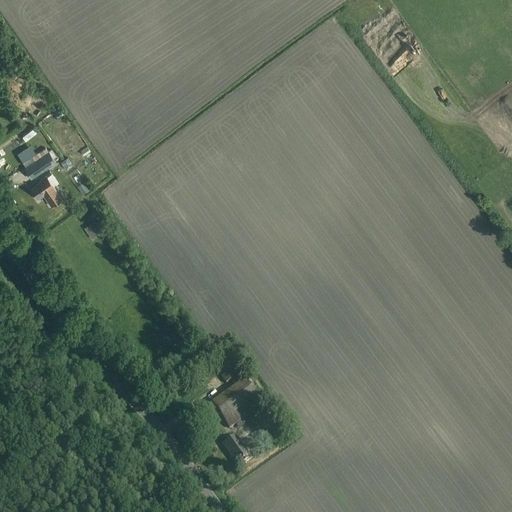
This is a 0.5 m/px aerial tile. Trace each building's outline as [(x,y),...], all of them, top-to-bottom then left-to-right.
[(33,179),(56,163),(48,152),(25,168),(33,179)] [(26,165),(34,160),(32,156),(23,162),(26,165)] [(37,200),(44,195),(51,206),(62,199),(55,189),(53,186),(58,183),(51,174),(47,177),(46,176),(40,180),(41,181),(30,189),(37,200)] [(83,194),(90,189),(84,181),(77,186),(83,194)] [(96,236),(101,233),(94,222),(89,225),(96,236)] [(230,430),(262,407),(244,381),(211,404),(230,430)] [(239,424),(243,433),(251,430),(247,420),(239,424)] [(238,468),(250,460),(235,437),(222,446),(238,468)]
